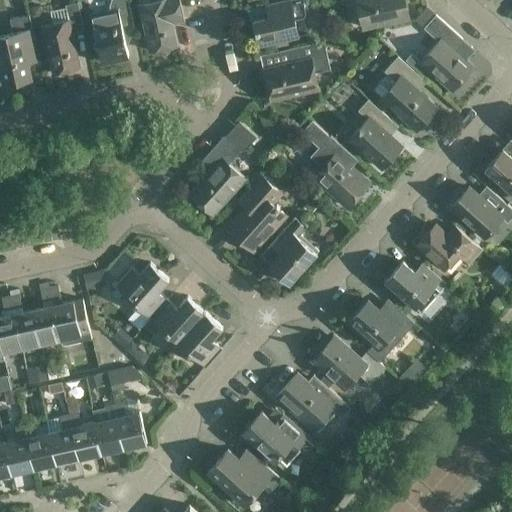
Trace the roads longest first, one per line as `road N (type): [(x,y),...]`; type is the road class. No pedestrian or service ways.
road 1 (residential): [(271,322),(310,311),(511,85)]
road 2 (residential): [(130,511),(187,449),(196,407),(271,322)]
road 3 (residential): [(0,124),(161,93),(202,131)]
road 4 (residential): [(271,322),(143,205)]
road 5 (residential): [(0,274),(94,256),(143,205)]
road 6 (residential): [(202,131),(232,101),(210,0)]
